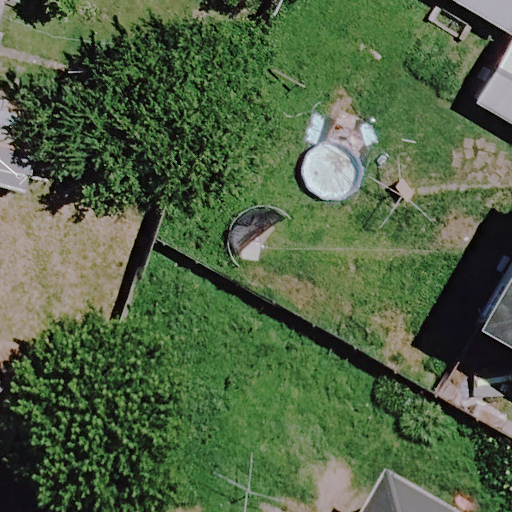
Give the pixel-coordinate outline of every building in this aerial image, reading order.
[(0,0),(0,197),(59,219),(87,141),(41,125),(0,109),(0,15),(5,1),(63,22),(70,0),(0,0)] [(511,31),(511,0),(438,0),(509,37),(511,31)] [(511,42),(506,39),(465,104),(511,133),(511,42)] [(511,281),(470,354),(511,377),(511,281)] [(390,511),(362,496),(352,511),(390,511)]
